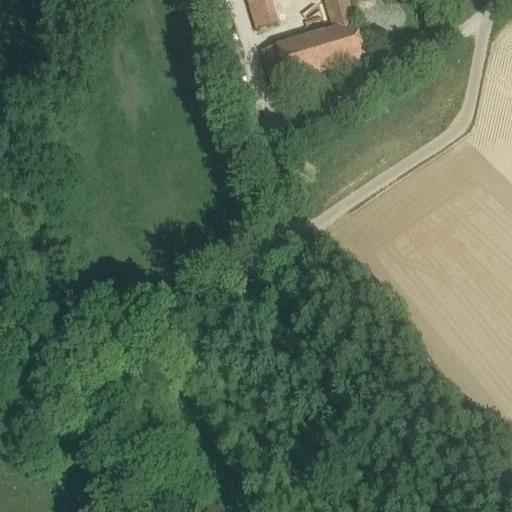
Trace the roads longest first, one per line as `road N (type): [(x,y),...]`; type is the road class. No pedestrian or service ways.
road 1 (track): [(277,194),(278,129),(399,71),(497,0)]
road 2 (track): [(277,194),(280,216),(258,262),(119,393)]
road 3 (track): [(119,393),(0,447)]
road 4 (track): [(0,346),(119,393)]
